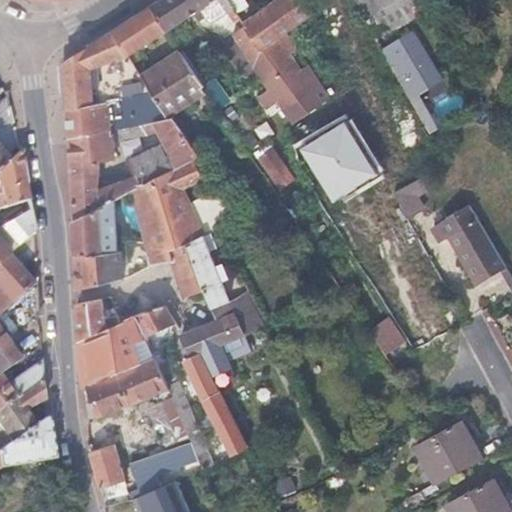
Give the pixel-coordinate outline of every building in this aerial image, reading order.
[(233,7),(228,0),(160,0),(152,6),(168,30),(195,12),(202,8),(206,15),(208,18),(213,20),(227,12),(233,7)] [(228,0),(233,7),(236,13),(247,4),(245,0),(279,0),(243,24),(258,48),(279,34),(286,30),(311,13),(302,0),(228,0)] [(356,0),(366,17),(398,0),(356,0)] [(398,0),(366,17),(377,37),(430,10),(424,0),(398,0)] [(345,14),(337,1),(313,16),(322,30),(345,14)] [(168,30),(152,6),(114,30),(130,53),(140,48),(168,30)] [(233,22),(239,18),(236,13),(233,7),(227,12),(233,22)] [(202,8),(195,12),(199,19),(206,15),(202,8)] [(272,91),(285,110),(294,123),(331,97),(323,85),(315,74),(309,64),(301,68),(294,58),(291,52),(298,47),(286,30),(279,34),(258,48),(243,24),(233,31),(258,68),(264,77),(253,84),(262,97),(272,91)] [(130,53),(114,30),(65,62),(68,109),(92,104),(92,89),(98,87),(97,66),(122,57),(130,53)] [(414,34),(385,51),(413,100),(420,96),(417,92),(440,77),(414,34)] [(193,67),(181,49),(143,74),(169,114),(206,90),(206,87),(193,67)] [(143,74),(130,53),(122,57),(135,79),(143,74)] [(108,101),(112,128),(154,120),(171,117),(169,114),(143,74),(135,79),(148,100),(126,105),(125,98),(108,101)] [(215,81),(206,87),(206,90),(218,107),(220,110),(230,103),(215,81)] [(0,117),(9,111),(6,96),(0,100),(0,117)] [(68,109),(69,136),(112,128),(108,101),(92,104),(68,109)] [(69,136),(74,220),(115,199),(135,189),(198,158),(203,155),(177,116),(171,117),(154,120),(160,130),(165,141),(130,159),(138,176),(96,191),(92,179),(98,177),(101,161),(107,160),(105,146),(114,145),(114,140),(112,128),(69,136)] [(154,120),(112,128),(114,140),(160,130),(154,120)] [(0,184),(3,190),(0,190),(0,202),(26,197),(24,182),(25,181),(18,148),(6,159),(0,164),(0,184)] [(294,178),(275,148),(261,157),(281,187),(294,178)] [(208,235),(193,203),(185,187),(207,176),(198,158),(135,189),(150,238),(128,240),(130,274),(155,262),(174,260),(171,253),(206,236),(208,235)] [(393,193),(407,217),(422,209),(415,196),(424,191),(417,179),(393,193)] [(219,229),(235,221),(220,190),(193,203),(208,235),(219,229)] [(76,253),(76,254),(102,251),(101,241),(119,240),(115,199),(74,220),(76,253)] [(0,258),(8,252),(32,232),(28,207),(0,222),(0,221),(0,258)] [(483,254),(493,248),(468,207),(432,228),(440,241),(448,237),(474,281),(492,271),(483,254)] [(216,309),(233,300),(206,236),(171,253),(174,260),(187,292),(190,300),(209,292),(216,309)] [(102,251),(120,250),(119,240),(101,241),(102,251)] [(76,254),(77,288),(123,278),(123,250),(120,250),(102,251),(76,254)] [(0,310),(34,282),(8,252),(0,258),(0,310)] [(223,343),(268,324),(251,291),(233,300),(216,309),(223,322),(189,331),(184,332),(181,333),(190,354),(203,348),(214,370),(230,361),(223,343)] [(77,303),(78,339),(106,327),(102,298),(77,303)] [(136,314),(144,332),(172,320),(163,305),(136,314)] [(406,342),(389,316),(369,329),(386,355),(406,342)] [(0,373),(19,360),(0,332),(0,373)] [(249,444),(214,370),(203,348),(190,354),(182,357),(229,453),(249,444)] [(79,389),(80,391),(94,418),(150,394),(163,426),(156,430),(164,448),(190,437),(157,362),(154,356),(79,389)] [(190,437),(202,465),(209,462),(167,358),(157,362),(190,437)] [(0,409),(41,378),(39,362),(5,385),(0,378),(0,409)] [(0,469),(4,467),(54,458),(47,416),(34,425),(26,410),(44,398),(41,378),(0,409),(0,427),(11,442),(0,449),(0,469)] [(481,455),(462,420),(417,447),(436,481),(481,455)] [(0,449),(11,442),(0,427),(0,449)] [(91,450),(102,488),(125,481),(115,444),(91,450)] [(188,458),(184,446),(151,459),(156,471),(188,458)] [(126,493),(129,498),(153,487),(148,477),(135,482),(138,487),(126,493)] [(511,511),(494,478),(448,504),(452,511),(511,511)]
